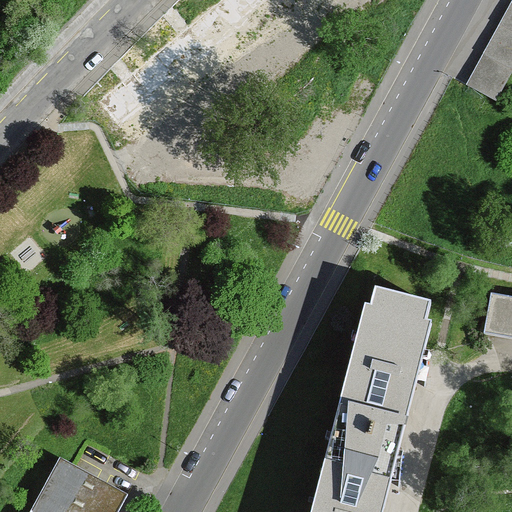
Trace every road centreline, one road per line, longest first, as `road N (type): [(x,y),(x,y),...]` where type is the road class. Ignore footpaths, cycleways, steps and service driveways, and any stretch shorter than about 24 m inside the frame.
road 1 (residential): [(460,0),(178,511)]
road 2 (residential): [(139,0),(0,142)]
